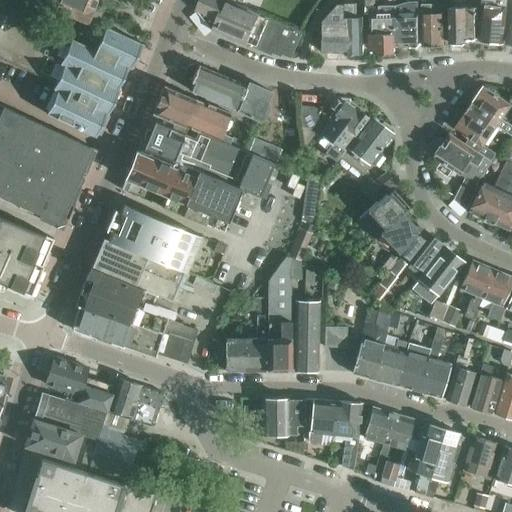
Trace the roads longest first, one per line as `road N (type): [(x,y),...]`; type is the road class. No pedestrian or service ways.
road 1 (residential): [(42,335),(167,29)]
road 2 (residential): [(192,383),(355,397),(511,439)]
road 3 (residential): [(374,80),(293,79),(167,29)]
road 4 (residential): [(511,258),(444,223),(419,188),(419,148)]
road 5 (residential): [(192,383),(42,335)]
road 6 (residential): [(0,471),(42,335)]
